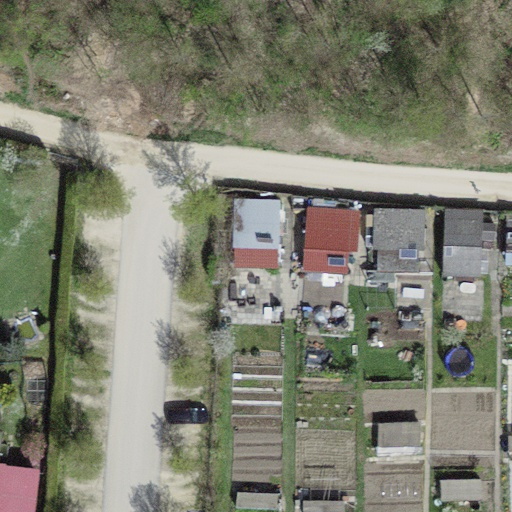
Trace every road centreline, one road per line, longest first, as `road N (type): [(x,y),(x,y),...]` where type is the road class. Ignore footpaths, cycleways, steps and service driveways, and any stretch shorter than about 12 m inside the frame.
road 1 (track): [(511,171),(129,139)]
road 2 (track): [(117,511),(129,139)]
road 3 (track): [(129,139),(0,103)]
